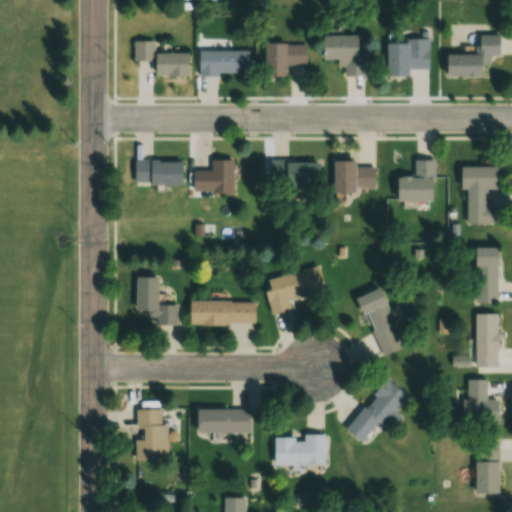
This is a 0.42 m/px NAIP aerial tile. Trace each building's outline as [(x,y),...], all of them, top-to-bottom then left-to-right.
[(355,35),(320,35),(320,62),(343,62),(343,76),(364,76),(364,55),(355,55),(355,35)] [(478,76),(478,63),(488,63),(488,55),(498,55),(498,35),(476,35),(476,54),(443,54),(444,77),(478,76)] [(152,76),(187,76),(187,53),(154,53),(154,40),(132,40),(132,61),(152,61),(152,76)] [(385,40),(385,79),(407,79),(407,69),(427,69),(427,40),(385,40)] [(285,64),(305,64),(305,43),(262,43),(262,76),(285,76),(285,64)] [(196,50),(196,75),(248,75),(248,50),(196,50)] [(231,159),(210,159),(210,170),(190,170),(190,192),(231,192),(231,159)] [(433,199),(433,159),(413,159),(413,176),(394,176),(394,199),(433,199)] [(181,160),(133,160),(133,184),(181,184),(181,160)] [(331,190),(374,190),(374,166),(353,166),(353,160),(331,160),(331,190)] [(283,186),(316,186),(316,161),(283,161),(283,186)] [(458,166),(459,189),(464,189),(465,222),(492,222),(491,205),(485,205),(485,188),(495,188),(495,166),(458,166)] [(471,301),(495,301),(495,246),(471,246),(471,301)] [(268,313),(289,309),(286,297),(321,289),(316,266),(260,279),(268,313)] [(155,275),(133,275),(133,310),(146,310),(146,324),(175,324),(175,304),(155,304),(155,275)] [(402,348),(379,286),(356,295),(378,357),(402,348)] [(186,324),(252,324),(252,300),(186,300),(186,324)] [(472,313),(473,367),(496,366),(495,312),(472,313)] [(465,420),(497,421),(497,397),(485,397),(485,379),(465,378),(465,420)] [(343,428),(359,442),(379,419),(389,429),(400,416),(393,410),(405,396),(386,379),(343,428)] [(166,424),(159,424),(159,408),(135,408),(135,463),(166,463),(166,424)] [(193,432),(248,432),(248,408),(193,408),(193,432)] [(271,437),(271,464),(323,464),(323,433),(301,433),(301,437),(271,437)] [(497,492),(497,444),(474,444),(474,492),(497,492)]
